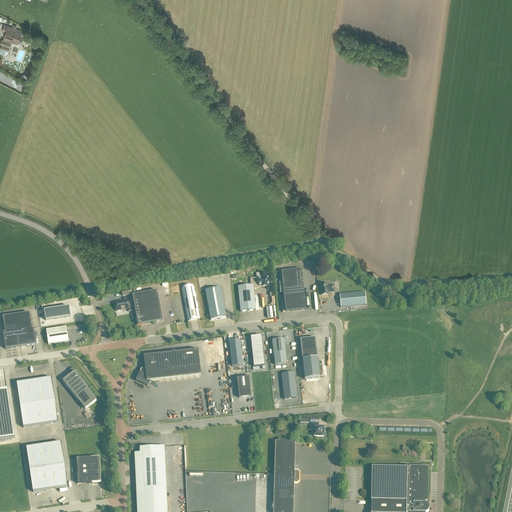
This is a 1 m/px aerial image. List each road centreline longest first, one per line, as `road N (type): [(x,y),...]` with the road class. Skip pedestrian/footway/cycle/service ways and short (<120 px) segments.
road 1 (track): [(410,308),(322,240),(138,0)]
road 2 (unclassified): [(337,408),(339,329),(332,319),(137,342)]
road 3 (track): [(88,283),(322,240)]
road 4 (unclassified): [(120,433),(337,408)]
road 5 (unclassified): [(106,347),(88,283),(66,248),(0,213)]
road 6 (unclassified): [(439,511),(437,428),(341,424)]
